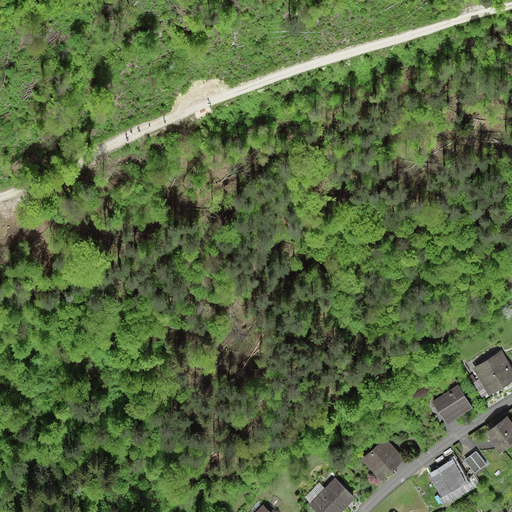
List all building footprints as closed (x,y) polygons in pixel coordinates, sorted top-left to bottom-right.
[(511,377),(511,369),(502,352),(477,367),(492,390),(511,377)] [(471,405),(457,386),(436,401),(449,420),(471,405)] [(511,441),(511,422),(508,417),(490,431),(503,448),(511,441)] [(402,456),(385,439),(366,458),(382,475),(402,456)] [(477,451),(466,459),(475,472),(486,464),(477,451)] [(470,476),(459,457),(433,471),(444,490),(470,476)] [(337,511),(353,496),(335,479),(313,502),(322,511),(337,511)] [(254,511),(273,511),(263,503),(254,511)]
